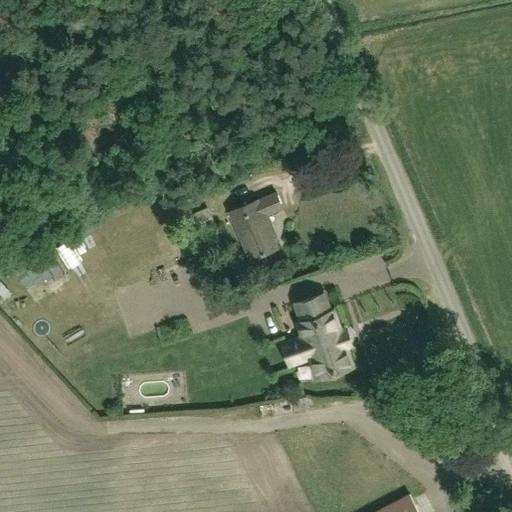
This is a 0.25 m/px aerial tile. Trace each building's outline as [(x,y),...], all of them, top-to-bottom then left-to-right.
[(283,208),(277,192),(258,200),(257,199),(230,211),(250,260),(278,248),(268,224),(270,223),(267,215),(283,208)] [(196,230),(214,222),(207,207),(191,215),(193,218),(190,220),(191,223),(193,223),(196,230)] [(410,214),(385,213),(384,231),(409,232),(410,214)] [(33,237),(8,254),(33,293),(59,277),(33,237)] [(166,286),(155,292),(172,323),(182,318),(166,286)] [(353,366),(334,310),(330,312),(324,294),(295,303),(302,322),(298,323),(303,337),(298,338),(305,359),(310,357),(317,378),(353,366)] [(184,314),(189,327),(212,319),(207,307),(184,314)] [(295,410),(309,406),(307,396),(293,400),(295,410)] [(16,443),(26,465),(77,443),(67,420),(16,443)] [(328,476),(369,447),(351,421),(310,449),(328,476)] [(122,511),(220,511),(221,488),(247,488),(248,443),(179,440),(180,429),(125,428),(122,511)] [(419,511),(410,494),(375,511),(419,511)]
